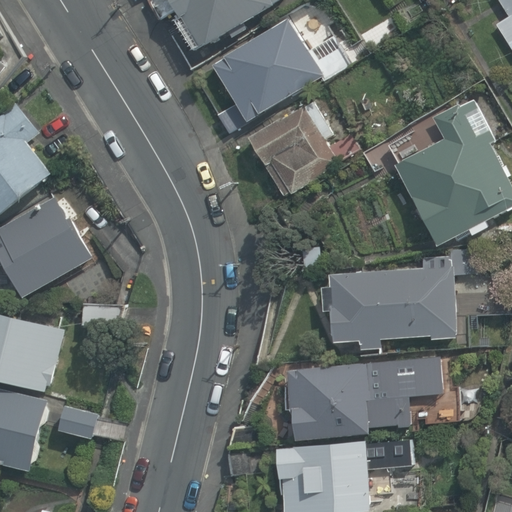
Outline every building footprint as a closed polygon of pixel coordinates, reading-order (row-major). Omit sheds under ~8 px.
[(268,8),(264,0),(169,0),(196,48),(268,8)] [(511,0),(496,0),(507,16),(494,24),(511,52),(511,0)] [(312,49),(293,17),(216,62),(252,124),(353,64),(336,35),(312,49)] [(0,89),(19,64),(0,47),(0,89)] [(511,209),(511,168),(475,98),(434,120),(444,140),(392,167),(435,249),(511,209)] [(347,161),(312,103),(253,138),(289,196),(347,161)] [(44,133),(22,106),(0,123),(0,222),(57,174),(35,144),(44,133)] [(95,252),(59,200),(0,239),(0,272),(10,268),(29,298),(95,252)] [(458,266),(332,276),(333,289),(321,290),(323,313),(329,312),(332,343),(361,341),(362,351),(386,349),(385,338),(436,334),(437,339),(465,337),(458,266)] [(132,309),(89,306),(87,332),(130,335),(132,309)] [(73,334),(0,311),(0,377),(54,394),(73,334)] [(389,360),(289,370),(295,440),(370,433),(368,416),(394,414),(389,360)] [(52,394),(0,382),(0,457),(36,465),(52,394)] [(103,410),(72,402),(67,426),(97,435),(103,410)] [(407,437),(273,448),(278,511),(370,511),(367,468),(409,465),(407,437)]
